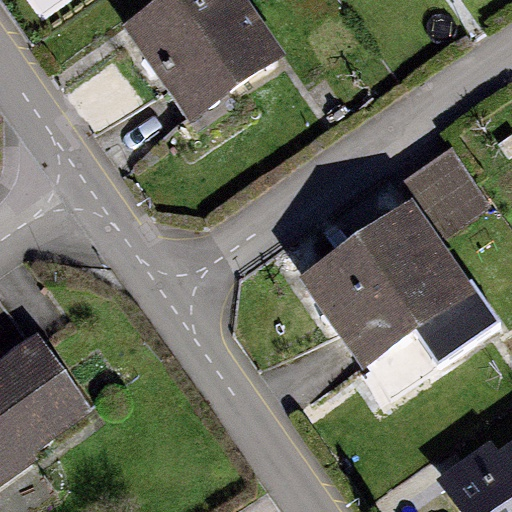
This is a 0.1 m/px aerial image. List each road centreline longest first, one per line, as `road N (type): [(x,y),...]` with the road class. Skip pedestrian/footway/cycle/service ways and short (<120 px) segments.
road 1 (residential): [(157,299),(511,47)]
road 2 (residential): [(307,511),(157,299)]
road 3 (residential): [(157,299),(70,173)]
road 4 (residential): [(70,173),(0,69)]
